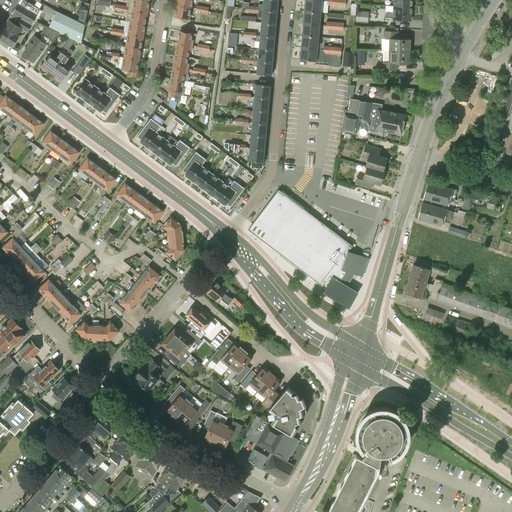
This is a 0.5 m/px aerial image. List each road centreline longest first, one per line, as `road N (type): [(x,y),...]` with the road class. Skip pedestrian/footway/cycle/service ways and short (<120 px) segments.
road 1 (residential): [(225,235),(271,174),(287,0)]
road 2 (residential): [(294,509),(145,426),(101,382)]
road 3 (tertiary): [(359,345),(417,157)]
road 4 (primary): [(511,442),(359,345)]
road 5 (primary): [(361,368),(511,457)]
road 6 (residential): [(165,0),(147,92),(110,145)]
road 7 (residential): [(0,501),(101,382)]
road 8 (primary): [(242,254),(287,319),(345,359)]
road 9 (primary): [(359,345),(242,254)]
road 10 (residential): [(101,382),(0,276)]
road 11 (primary): [(225,235),(110,145)]
road 12 (residential): [(183,284),(280,367),(290,366)]
road 13 (primary): [(110,145),(0,64)]
road 14 (residential): [(101,382),(183,284)]
road 15 (tertiary): [(417,157),(464,44)]
